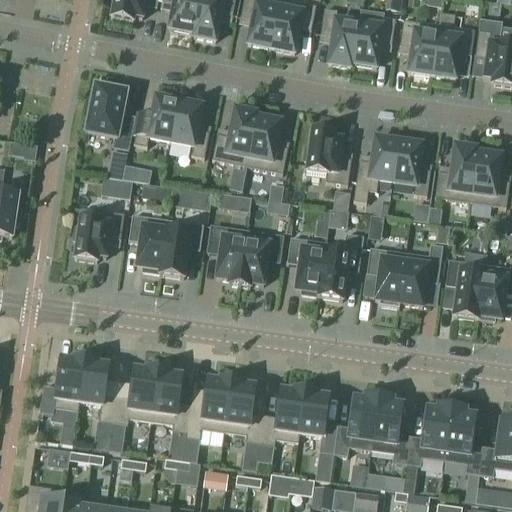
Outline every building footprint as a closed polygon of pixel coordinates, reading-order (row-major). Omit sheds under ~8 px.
[(156,7),(157,0),(110,0),(110,4),(113,5),(110,22),(132,27),(132,22),(141,24),(144,5),(156,7)] [(167,34),(191,38),(198,0),(161,0),(160,8),(172,10),(167,34)] [(205,0),(198,0),(191,38),(192,39),(192,42),(214,47),(219,19),(231,22),(235,0),(221,0),(221,3),(205,0)] [(269,54),(279,5),(254,0),(243,0),(239,23),(251,26),(246,49),(269,54)] [(309,37),(314,12),(279,5),(269,54),(293,59),(297,35),(309,37)] [(351,70),(357,30),(334,26),(335,17),(322,15),(319,41),(330,43),(326,70),(349,73),(349,70),(351,70)] [(379,33),(357,30),(351,70),(375,73),(378,49),(390,51),(394,25),(380,23),(379,33)] [(511,51),(498,50),(501,28),(478,25),(473,63),(485,65),(482,84),(490,85),(490,90),(511,92),(511,51)] [(437,31),(402,26),(398,52),(410,54),(406,78),(430,81),(437,31)] [(473,37),(437,31),(430,81),(454,85),(457,61),(469,62),(473,37)] [(93,92),(84,139),(114,145),(112,153),(127,156),(133,124),(120,122),(125,98),(93,92)] [(177,108),(153,104),(149,127),(137,125),(132,150),(145,153),(147,144),(169,148),(177,108)] [(200,113),(177,108),(169,148),(191,152),(189,162),(202,164),(207,139),(196,137),(200,113)] [(210,166),(246,173),(255,124),(254,124),(255,120),(233,116),(227,143),(215,140),(210,166)] [(274,152),(279,129),(255,124),(246,173),(281,180),(286,155),(274,152)] [(333,139),(310,136),(308,154),(304,153),(302,166),(306,167),(305,176),(325,179),(324,188),(346,192),(349,166),(338,164),(340,145),(332,144),(333,139)] [(354,193),(352,207),(365,209),(366,197),(374,198),(376,186),(391,188),(396,148),(373,145),(369,169),(357,167),(354,193)] [(420,152),(396,148),(391,188),(413,192),(412,201),(425,203),(429,177),(417,176),(420,152)] [(33,166),(36,152),(25,150),(23,164),(33,166)] [(469,209),(476,159),(474,159),(475,156),(452,152),(448,180),(436,178),(433,204),(469,209)] [(496,187),(499,163),(476,159),(469,209),(504,214),(508,188),(496,187)] [(121,186),(134,188),(137,174),(124,171),(121,186)] [(0,185),(1,177),(0,176),(0,241),(10,243),(12,231),(17,232),(19,215),(14,215),(16,201),(0,198),(0,185)] [(122,220),(80,214),(77,233),(74,233),(72,246),(76,246),(73,264),(95,267),(96,262),(104,264),(107,245),(119,246),(122,220)] [(157,280),(158,280),(166,226),(130,221),(127,247),(139,249),(135,273),(142,274),(141,277),(158,279),(157,280)] [(202,232),(166,226),(158,280),(182,283),(186,256),(198,257),(202,232)] [(245,238),(210,233),(206,258),(218,260),(214,284),(227,286),(227,289),(238,291),(245,238)] [(281,243),(245,238),(238,291),(249,293),(249,289),(262,291),(265,267),(277,268),(281,243)] [(324,249),(289,244),(285,270),(297,271),(294,295),(300,296),(300,300),(316,302),(317,303),(324,249)] [(360,254),(324,249),(317,303),(341,306),(345,278),(356,280),(360,254)] [(436,290),(441,253),(429,251),(427,263),(404,260),(396,314),(397,314),(398,309),(421,312),(424,289),(436,290)] [(377,311),(396,314),(404,260),(368,254),(365,280),(377,282),(373,306),(377,306),(377,311)] [(451,322),(475,325),(483,271),(447,266),(443,292),(455,294),(451,322)] [(511,301),(511,275),(483,271),(475,325),(476,325),(493,327),(493,324),(499,325),(503,301),(511,301)] [(42,393),(38,419),(51,421),(52,417),(52,415),(76,418),(83,366),(70,364),(70,366),(59,364),(55,395),(42,393)] [(97,428),(111,430),(115,403),(102,401),(107,371),(95,369),(96,368),(83,366),(76,418),(78,409),(99,412),(97,428)] [(115,403),(111,430),(126,432),(127,425),(149,428),(157,376),(153,375),(153,376),(144,375),(143,376),(132,375),(128,405),(115,403)] [(170,438),(185,440),(189,414),(188,413),(176,412),(180,382),(169,380),(169,378),(160,377),(160,376),(157,376),(149,428),(171,432),(170,438)] [(222,439),(230,387),(217,385),(217,387),(206,385),(204,397),(191,395),(188,413),(189,414),(185,440),(184,444),(198,446),(200,436),(222,439)] [(244,448),(258,450),(262,424),(249,422),(253,392),(242,390),(243,389),(230,387),(222,439),(245,442),(244,448)] [(274,446),(296,449),(303,397),(290,396),(290,397),(279,396),(275,426),(262,424),(258,450),(273,453),(274,446)] [(307,397),(303,397),(296,449),(298,440),(320,443),(318,459),(332,461),(335,435),(322,433),(327,402),(316,401),(316,399),(306,398),(307,397)] [(335,435),(332,461),(346,463),(347,454),(369,458),(377,403),(363,401),(363,406),(353,404),(348,434),(336,432),(335,435)] [(391,405),(377,403),(369,458),(392,461),(391,469),(405,471),(409,443),(396,441),(400,411),(390,410),(391,405)] [(421,445),(409,443),(405,471),(419,473),(420,465),(442,468),(450,414),(436,412),(435,416),(426,415),(421,445)] [(464,415),(450,414),(442,468),(465,471),(463,480),(477,482),(481,453),(469,451),(473,422),(463,420),(464,415)] [(494,455),(481,453),(477,482),(492,484),(493,475),(511,477),(511,422),(509,422),(508,427),(498,425),(494,455)] [(90,461),(78,459),(76,468),(89,469),(90,461)] [(90,461),(89,469),(101,471),(102,462),(90,461)] [(133,467),(120,465),(119,474),(131,476),(133,467)] [(164,465),(163,474),(175,476),(176,467),(164,465)] [(145,469),(133,467),(131,476),(144,477),(145,469)] [(176,467),(175,476),(187,478),(188,469),(176,467)] [(248,483),(235,482),(234,490),(246,492),(248,483)] [(291,483),(279,482),(278,490),(290,492),(291,483)] [(260,485),(248,483),(246,492),(258,494),(260,485)] [(291,483),(290,492),(302,494),(304,485),(291,483)] [(60,511),(63,498),(27,492),(24,511),(60,511)] [(476,494),(474,509),(490,511),(492,496),(476,494)] [(333,495),(332,504),(344,506),(345,497),(333,495)] [(63,498),(60,511),(82,511),(83,505),(81,511),(79,511),(62,509),(63,498)] [(394,498),(393,507),(405,509),(406,503),(406,500),(394,498)] [(404,511),(416,511),(417,504),(406,503),(405,509),(404,511)]
